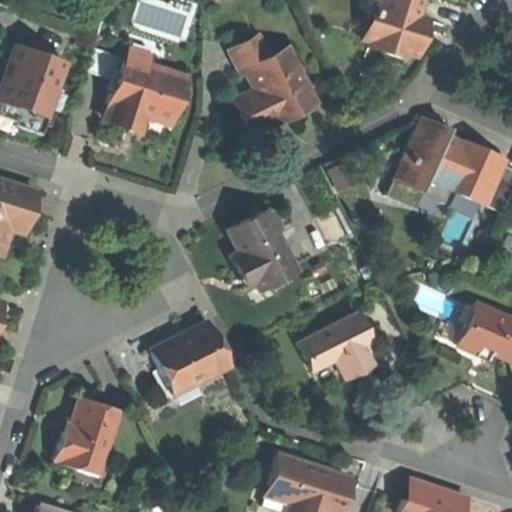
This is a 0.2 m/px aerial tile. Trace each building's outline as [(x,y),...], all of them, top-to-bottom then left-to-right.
[(417,0),(378,0),(375,11),(370,9),(360,40),(383,48),(381,54),(398,60),(401,51),(413,55),(419,38),(413,36),(416,27),(419,18),(413,16),(417,0)] [(236,112),(246,131),(266,120),(268,123),(290,111),(310,101),(299,81),(296,83),(290,69),(293,68),(283,49),(266,58),(255,36),(227,51),(239,73),(242,71),(250,87),(257,101),(236,112)] [(358,47),(381,54),(383,48),(360,40),(358,47)] [(63,63),(14,48),(6,74),(0,94),(0,102),(22,109),(46,117),(55,87),(63,63)] [(110,50),(107,62),(115,64),(133,68),(136,56),(110,50)] [(103,84),(107,85),(110,86),(115,64),(107,62),(103,84)] [(133,68),(115,64),(110,86),(107,85),(101,89),(97,110),(98,111),(96,121),(98,129),(114,132),(121,127),(123,115),(135,118),(161,123),(171,76),(133,68)] [(299,81),(293,68),(290,69),(296,83),(299,81)] [(63,90),(55,87),(46,117),(22,109),(20,117),(51,127),(63,90)] [(229,98),(236,112),(257,101),(250,87),(229,98)] [(131,136),(135,118),(123,115),(121,127),(114,132),(123,134),(131,136)] [(442,127),(416,116),(398,158),(409,163),(400,184),(415,190),(437,200),(442,188),(482,205),(499,165),(501,160),(464,144),(439,133),(442,127)] [(398,158),(389,179),(400,184),(409,163),(398,158)] [(511,179),(511,170),(499,165),(482,205),(498,212),(511,179)] [(409,204),(415,190),(400,184),(389,179),(382,176),(376,190),(409,204)] [(0,250),(7,228),(13,209),(26,213),(33,190),(0,179),(0,250)] [(260,211),(223,229),(233,250),(225,254),(232,268),(241,286),(250,282),(253,288),(290,270),(271,232),(280,227),(270,208),(261,213),(260,211)] [(23,222),(26,213),(13,209),(7,228),(20,232),(23,222)] [(511,320),(472,302),(453,344),(473,353),(476,346),(489,352),(507,359),(511,347),(511,320)] [(332,359),(339,373),(353,367),(368,359),(361,345),(369,341),(354,312),(294,341),(308,371),(332,359)] [(171,337),(146,350),(164,384),(182,375),(187,384),(225,365),(203,321),(182,332),(185,337),(174,343),(171,337)] [(176,335),(171,337),(174,343),(185,337),(182,332),(176,335)] [(486,358),(489,352),(476,346),(473,353),(480,356),(486,358)] [(168,393),(187,384),(182,375),(164,384),(168,393)] [(109,408),(75,398),(66,425),(64,432),(58,430),(49,458),(54,460),(53,463),(68,468),(70,460),(91,467),(109,408)] [(59,426),(58,430),(64,432),(66,425),(60,423),(59,426)] [(312,466),(274,453),(263,485),(287,494),(284,503),(281,511),(326,511),(328,508),(334,509),(345,477),(312,466)] [(89,474),(91,467),(70,460),(68,468),(89,474)] [(404,479),(397,499),(407,502),(413,482),(404,479)] [(433,489),(413,482),(407,502),(397,499),(393,511),(457,511),(462,498),(433,489)] [(259,495),(284,503),(287,494),(263,485),(259,495)]
